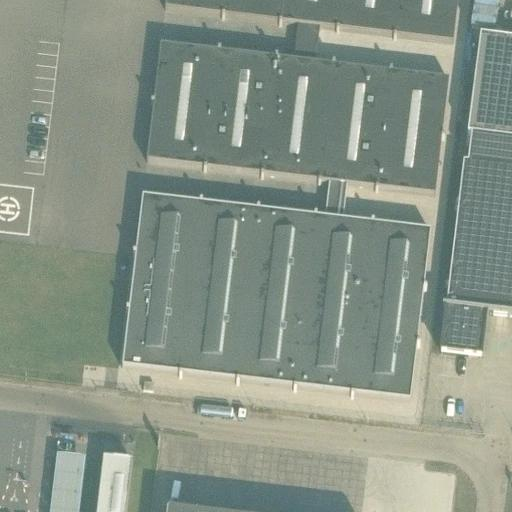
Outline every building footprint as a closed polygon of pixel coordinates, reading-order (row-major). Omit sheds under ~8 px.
[(185,0),(184,14),(167,12),(167,11),(165,10),(164,12),(221,19),(221,22),(224,22),(224,20),(278,26),(278,29),(281,29),(281,26),(298,28),(319,31),(336,33),(336,36),(339,36),(339,33),(393,39),(393,42),(396,43),(396,40),(453,46),(458,0),(185,0)] [(442,139),(448,83),(392,76),(392,73),(389,73),(389,76),(334,70),(335,67),(332,66),(331,69),(315,67),(319,31),(298,28),(293,64),(277,62),(277,60),(274,59),(274,62),(220,56),(220,53),(217,52),(217,55),(160,49),(160,51),(162,51),(162,50),(179,52),(172,108),(153,106),(153,105),(150,105),(150,108),(153,108),(146,165),(166,167),(203,172),(203,174),(206,175),(206,172),(260,178),(260,181),(263,181),(263,179),(317,185),(317,188),(320,188),(320,185),(328,186),(347,188),(374,191),(374,194),(377,195),(377,192),(435,198),(441,142),(444,142),(444,139),(442,139)] [(479,40),(466,139),(470,140),(511,144),(511,46),(489,43),(489,41),(479,40)] [(443,337),(440,357),(468,360),(480,361),(481,356),(485,318),(511,320),(511,144),(470,140),(467,167),(463,167),(460,187),(443,337)] [(343,224),(347,188),(328,186),(324,222),(316,221),(317,218),(314,218),(313,221),(259,214),(259,211),(256,211),(256,214),(202,208),(202,205),(199,204),(199,207),(142,201),(142,203),(144,203),(144,202),(160,204),(154,258),(135,256),(132,255),(131,258),(134,259),(128,312),(125,312),(125,315),(128,315),(121,370),(178,377),(177,380),(180,380),(181,378),(235,384),(235,387),(238,387),(238,384),(292,391),(292,394),(295,394),(295,391),(350,398),(349,400),(352,401),(352,398),(410,405),(416,349),(419,349),(420,346),(417,346),(423,293),(426,293),(426,290),(424,290),(430,234),(374,228),(374,225),(371,224),(371,227),(343,224)] [(126,511),(129,485),(132,465),(103,462),(96,511),(126,511)]
